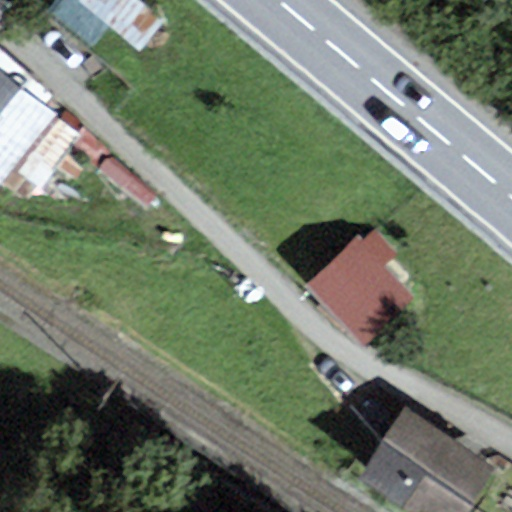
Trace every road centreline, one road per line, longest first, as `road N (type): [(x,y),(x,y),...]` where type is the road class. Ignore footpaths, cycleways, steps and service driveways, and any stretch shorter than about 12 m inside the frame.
road 1 (residential): [(0,29),(240,251),(307,324),(511,443)]
road 2 (primary): [(511,194),(279,0)]
